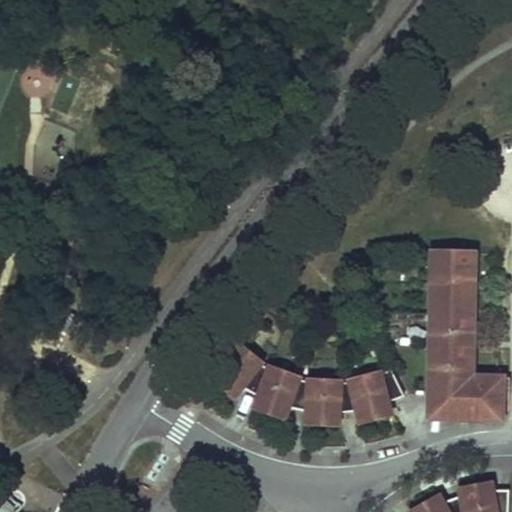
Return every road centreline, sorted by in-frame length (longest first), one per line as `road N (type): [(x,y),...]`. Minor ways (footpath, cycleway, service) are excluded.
road 1 (residential): [(137,403),(221,274),(436,0)]
road 2 (residential): [(203,441),(266,476),(321,488),(511,443)]
road 3 (residential): [(77,511),(137,403)]
